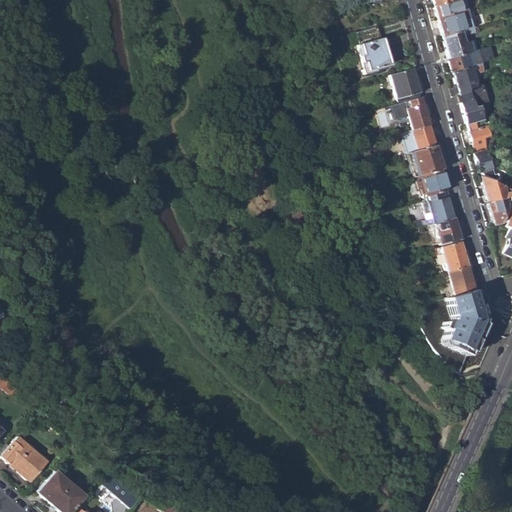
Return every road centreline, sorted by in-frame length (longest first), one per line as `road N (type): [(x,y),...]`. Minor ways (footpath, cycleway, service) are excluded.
road 1 (residential): [(511,308),(490,290),(410,0)]
road 2 (primary): [(511,355),(440,511)]
